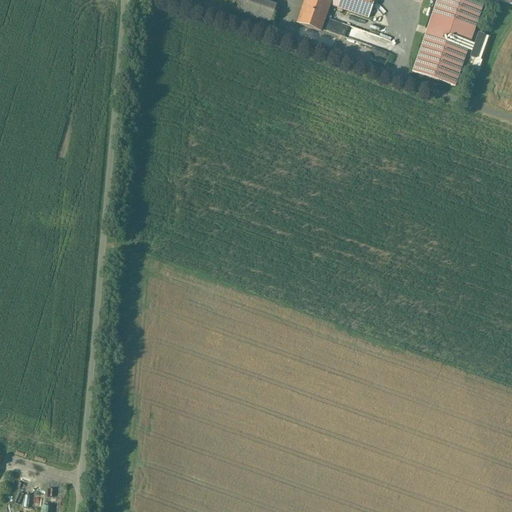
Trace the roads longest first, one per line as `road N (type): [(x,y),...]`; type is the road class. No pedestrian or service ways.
road 1 (unclassified): [(75,511),(125,0)]
road 2 (unclassified): [(175,0),(511,120)]
